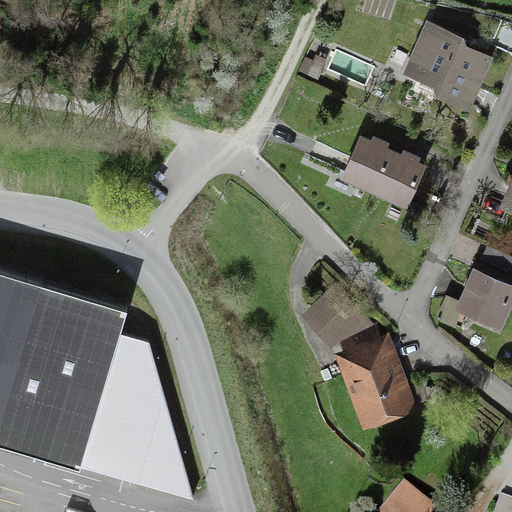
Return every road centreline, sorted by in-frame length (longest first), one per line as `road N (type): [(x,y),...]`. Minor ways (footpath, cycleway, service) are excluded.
road 1 (track): [(0,103),(114,122),(224,162),(272,117),(325,0)]
road 2 (residential): [(136,253),(198,175),(236,164),(411,330)]
road 3 (unclassified): [(136,253),(185,323),(242,511)]
road 4 (residential): [(411,330),(511,109)]
road 5 (unclassified): [(0,207),(86,221),(136,253)]
road 6 (residential): [(411,330),(511,410)]
